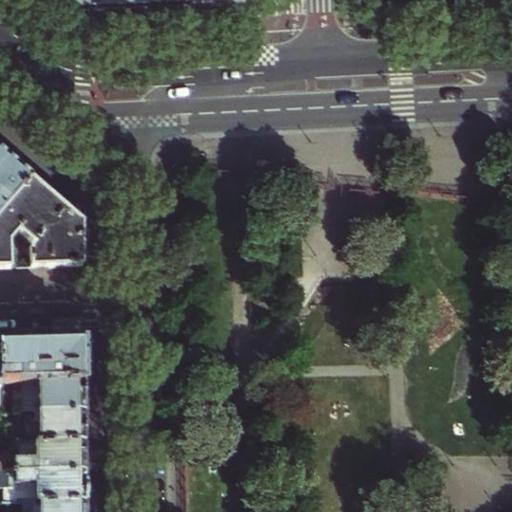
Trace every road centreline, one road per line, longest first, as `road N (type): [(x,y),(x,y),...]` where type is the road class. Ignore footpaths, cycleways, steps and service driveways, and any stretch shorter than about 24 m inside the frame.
road 1 (secondary): [(140,125),(511,107)]
road 2 (secondary): [(329,69),(67,71),(0,28)]
road 3 (secondary): [(329,69),(318,82),(281,95),(161,104),(140,125)]
road 4 (secondary): [(141,306),(144,511)]
road 5 (secondary): [(140,125),(141,306)]
road 6 (secondary): [(505,63),(329,69)]
road 7 (secondary): [(0,73),(68,120),(140,125)]
road 8 (tertiary): [(0,310),(141,306)]
